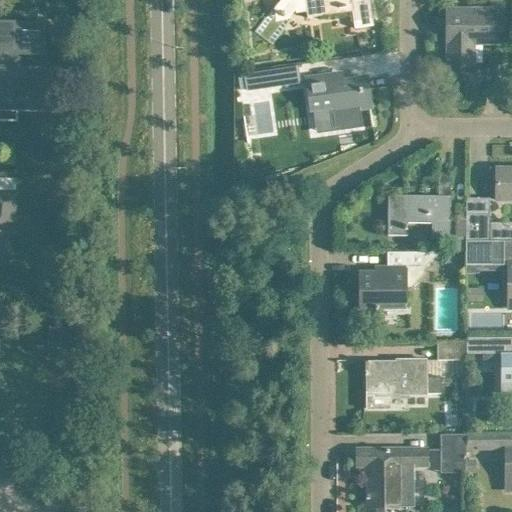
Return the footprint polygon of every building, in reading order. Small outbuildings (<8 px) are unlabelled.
[(277,0),(277,1),(286,0),(293,0),(295,14),(306,13),(307,18),(323,16),(322,11),(353,7),(356,29),(373,26),(369,0),(277,0)] [(503,10),(466,11),(446,11),(447,44),(448,44),(448,60),(446,60),(445,63),(448,63),(448,68),(473,67),(473,66),(467,66),(466,45),(503,44),(503,10)] [(0,104),(9,105),(9,106),(13,106),(13,105),(29,105),(29,98),(31,98),(31,87),(30,87),(30,80),(13,79),(14,70),(14,56),(14,41),(20,41),(20,49),(37,49),(37,48),(43,49),(44,50),(45,24),(11,24),(11,26),(4,26),(4,23),(5,22),(5,23),(5,21),(0,21),(0,104)] [(297,67),(267,72),(269,88),(299,84),(297,67)] [(243,76),(237,77),(239,91),(245,90),(243,76)] [(311,111),(333,108),(334,112),(332,113),(335,130),(360,126),(358,110),(370,108),(366,78),(332,83),(331,76),(306,79),(311,111)] [(511,169),(496,169),(496,189),(496,200),(511,200),(511,169)] [(432,236),(449,237),(450,174),(438,173),(438,196),(388,196),(387,235),(407,236),(407,223),(432,223),(432,236)] [(0,256),(5,256),(6,221),(14,222),(15,192),(0,191),(0,256)] [(465,242),(490,242),(490,199),(467,199),(467,215),(465,215),(465,242)] [(456,207),(456,212),(458,212),(458,220),(455,220),(455,237),(452,237),(452,252),(465,252),(465,242),(465,215),(464,215),(464,207),(456,207)] [(503,241),(490,242),(465,242),(465,252),(466,265),(503,265),(503,241)] [(360,310),(378,310),(378,303),(406,303),(405,288),(410,288),(424,275),(424,269),(440,251),(387,252),(387,269),(383,269),(383,274),(360,274),(360,310)] [(480,289),(466,289),(466,302),(480,302),(480,289)] [(49,328),(48,344),(73,345),(74,330),(49,328)] [(511,339),(466,339),(467,354),(500,354),(511,354),(511,339)] [(466,342),(437,342),(437,361),(466,361),(466,342)] [(511,353),(511,354),(500,354),(501,386),(511,385),(511,353)] [(368,409),(388,408),(390,408),(389,398),(399,398),(399,396),(426,396),(426,394),(440,394),(440,378),(425,378),(425,362),(395,361),(395,363),(364,363),(365,376),(367,376),(367,395),(368,395),(368,409)] [(467,449),(466,434),(439,434),(440,474),(467,474),(467,449)] [(511,434),(466,434),(467,449),(506,450),(506,491),(511,490),(511,434)] [(426,450),(377,450),(357,450),(357,467),(369,467),(369,475),(368,475),(368,495),(366,495),(366,500),(368,500),(368,507),(413,507),(413,466),(426,466),(426,450)]
